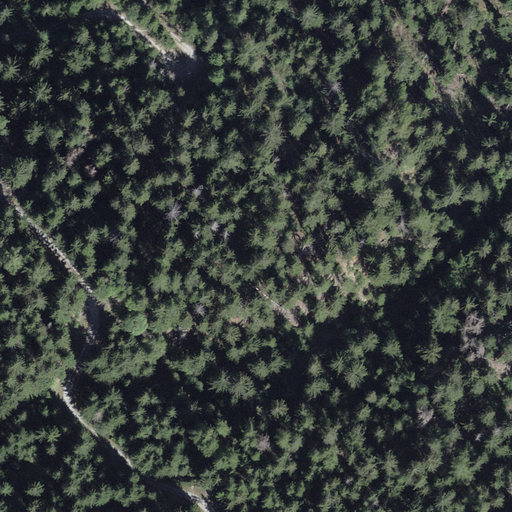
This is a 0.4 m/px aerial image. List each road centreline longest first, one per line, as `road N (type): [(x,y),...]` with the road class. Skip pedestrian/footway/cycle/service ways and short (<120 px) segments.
road 1 (track): [(0,194),(69,265),(94,308),(70,384),(71,410),(145,476),(211,511)]
road 2 (track): [(142,0),(189,52),(192,64),(183,72),(109,14),(0,34)]
